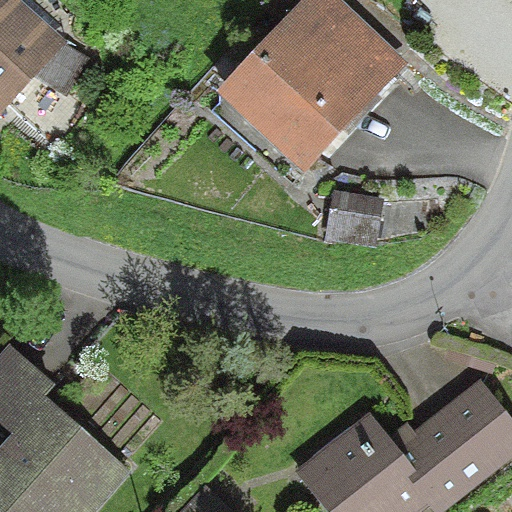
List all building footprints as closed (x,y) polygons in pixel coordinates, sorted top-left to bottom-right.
[(23,0),(0,0),(0,113),(34,76),(64,44),(68,40),(23,0)] [(342,0),(302,0),(217,91),(304,172),(344,130),(378,93),(408,61),(342,0)] [(90,58),(64,44),(34,76),(67,96),(90,58)] [(383,98),(378,93),(344,130),(350,135),(383,98)] [(385,197),(334,190),(327,239),(378,246),(385,197)] [(0,355),(0,421),(13,433),(46,396),(56,385),(10,344),(0,355)] [(370,411),(295,470),(328,511),(422,511),(430,506),(434,511),(444,511),(511,459),(511,417),(481,378),(414,430),(408,422),(390,436),(370,411)] [(95,511),(131,472),(46,396),(13,433),(0,447),(0,511),(95,511)] [(205,483),(180,511),(233,511),(236,509),(205,483)]
